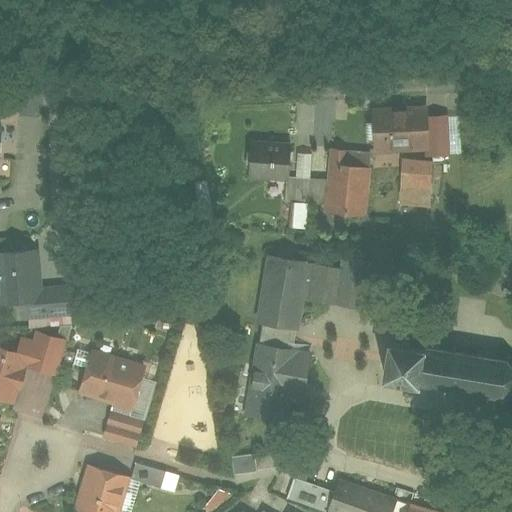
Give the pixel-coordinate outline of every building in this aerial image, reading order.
[(376,111),(379,155),(433,152),(431,120),(430,107),(376,111)] [(453,119),(431,120),(433,152),(434,158),(455,157),(453,119)] [(0,173),(5,174),(10,129),(0,128),(0,173)] [(294,178),(298,178),(299,146),(253,144),(251,176),(294,178)] [(405,163),(404,206),(435,207),(437,164),(405,163)] [(335,179),(334,207),(333,218),(375,219),(376,168),(335,166),(335,179)] [(298,178),(294,178),(293,205),(334,207),(335,179),(298,178)] [(0,254),(0,304),(49,302),(47,253),(0,254)] [(266,326),(301,331),(306,300),(312,264),(270,257),(259,325),(266,326)] [(344,269),(312,264),(306,300),(338,305),(344,269)] [(263,344),(298,349),(301,331),(266,326),(263,344)] [(0,400),(19,406),(30,369),(61,379),(73,343),(39,332),(36,340),(24,336),(19,353),(0,347),(0,400)] [(387,380),(504,399),(511,395),(511,363),(509,361),(393,342),(387,380)] [(259,343),(247,417),(303,426),(315,352),(298,349),(263,344),(259,343)] [(81,395),(137,412),(151,367),(95,349),(81,395)] [(151,422),(116,414),(109,439),(145,447),(151,422)] [(238,472),(261,468),(258,451),(235,455),(238,472)] [(137,463),(133,479),(179,491),(183,476),(137,463)] [(77,511),(123,511),(133,479),(89,467),(77,511)] [(291,500),(324,511),(331,511),(338,494),(298,479),(291,500)] [(397,511),(401,501),(343,479),(338,494),(331,511),(397,511)]
